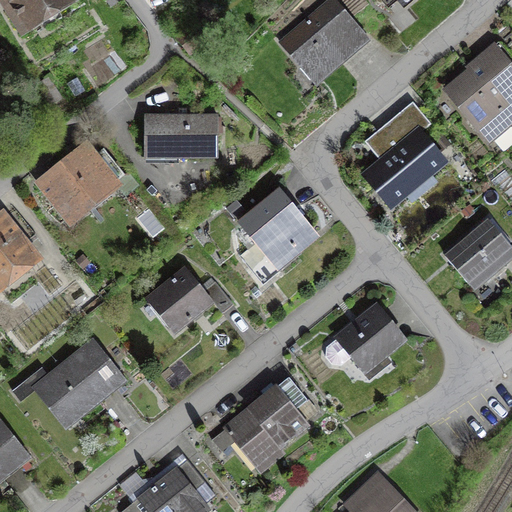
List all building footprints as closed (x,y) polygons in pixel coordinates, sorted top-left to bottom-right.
[(72,0),(0,0),(0,2),(6,13),(12,9),(27,33),(75,3),(72,0)] [(311,81),(364,37),(332,0),(331,0),(284,41),(303,63),(298,67),(311,81)] [(179,38),(190,51),(202,42),(191,28),(179,38)] [(500,115),(508,124),(511,120),(511,58),(499,43),(477,61),(482,67),(451,92),(470,115),(470,121),(475,128),(482,130),(500,115)] [(394,152),(364,176),(390,207),(445,162),(420,131),(428,124),(413,106),(380,134),(394,152)] [(217,116),(146,117),(146,158),(217,157),(217,116)] [(123,175),(103,150),(89,161),(84,154),(41,188),(66,220),(89,201),(90,203),(123,175)] [(240,225),(272,264),(313,231),(281,192),(240,225)] [(0,219),(0,285),(35,258),(21,241),(28,236),(9,212),(0,219)] [(470,285),(511,249),(511,248),(489,221),(446,257),(470,285)] [(150,297),(177,331),(213,302),(222,313),(233,304),(215,282),(204,291),(186,268),(150,297)] [(404,340),(378,307),(327,348),(326,357),(332,364),(341,365),(352,357),(362,369),(381,353),(383,356),(404,340)] [(42,385),(71,421),(121,381),(92,345),(42,385)] [(307,400),(306,401),(288,379),(212,440),(221,452),(235,441),(259,471),(277,457),(273,452),(307,425),(302,419),(315,409),(307,400)] [(0,477),(25,458),(0,425),(0,477)] [(216,496),(187,460),(122,511),(205,511),(208,510),(205,505),(216,496)] [(410,511),(381,481),(366,495),(370,499),(357,511),(410,511)]
